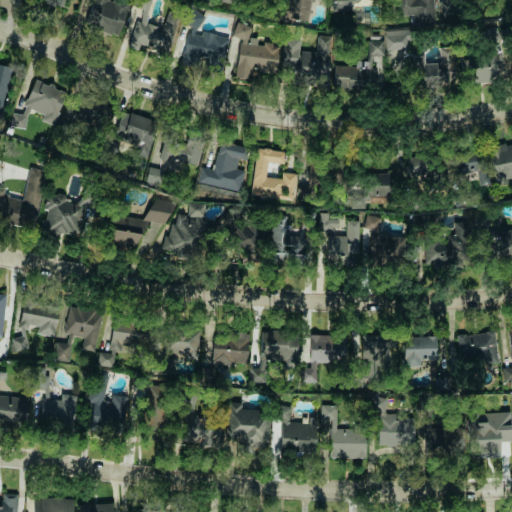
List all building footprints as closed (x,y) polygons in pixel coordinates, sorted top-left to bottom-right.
[(167,13),(162,28),(145,22),(152,0),(135,0),(127,25),(133,28),(127,46),(138,50),(140,45),(167,55),(180,18),(167,13)] [(292,0),(291,20),(312,21),(313,0),(292,0)] [(331,0),(332,10),(353,10),(352,0),(331,0)] [(435,23),(433,0),(394,0),(395,16),(413,15),(413,24),(435,23)] [(458,14),(455,0),(444,0),(438,1),(441,17),(458,14)] [(204,17),(194,11),(189,20),(198,26),(204,17)] [(279,45),(257,42),(257,38),(249,37),(250,25),(235,23),(233,37),(240,38),(235,78),(248,79),(249,69),(276,72),(279,45)] [(384,30),(385,50),(407,49),(406,40),(414,39),(413,29),(384,30)] [(228,38),(212,34),(211,38),(186,33),(180,64),(198,68),(200,59),(223,63),(228,38)] [(329,73),(331,36),(317,36),(316,51),(300,51),(300,39),(283,39),(282,71),(329,73)] [(335,87),(382,87),(382,62),(373,62),(373,56),(383,56),(383,41),(368,40),(367,63),(335,63),(335,87)] [(454,84),(453,46),(439,46),(439,63),(425,63),(425,55),(414,55),(415,85),(454,84)] [(497,81),(495,54),(460,57),(461,72),(469,72),(470,83),(497,81)] [(22,129),(30,109),(42,114),(40,120),(53,125),(65,91),(33,79),(20,114),(13,112),(9,124),(22,129)] [(105,102),(78,96),(73,118),(100,125),(105,102)] [(119,112),(114,139),(122,140),(120,150),(148,156),(156,119),(119,112)] [(186,136),(185,144),(175,142),(178,128),(164,125),(158,158),(196,166),(201,139),(186,136)] [(200,166),(196,181),(239,191),(245,169),(238,168),(243,146),(218,140),(212,169),(200,166)] [(511,142),(489,146),(495,184),(507,182),(506,179),(511,178),(511,142)] [(295,173),(281,171),(281,178),(266,177),(267,162),(283,163),(284,150),(254,148),(250,195),(293,198),(295,173)] [(454,151),(456,172),(478,171),(479,183),(488,182),(486,149),(454,151)] [(406,156),(407,175),(438,174),(438,155),(406,156)] [(22,199),(0,195),(0,219),(33,226),(45,170),(29,167),(22,199)] [(307,186),(298,186),(298,198),(313,198),(313,181),(315,182),(316,170),(308,169),(307,186)] [(396,173),(360,172),(360,193),(348,193),(348,207),(366,207),(366,196),(386,196),(386,197),(396,197),(396,173)] [(45,191),(38,228),(78,236),(84,206),(63,202),(65,195),(45,191)] [(147,221),(163,223),(173,204),(173,201),(152,197),(142,218),(125,216),(122,223),(110,221),(106,245),(133,249),(147,221)] [(204,203),(187,203),(186,215),(177,214),(176,222),(165,222),(164,251),(210,253),(211,219),(203,218),(204,203)] [(272,218),(267,261),(303,265),(306,228),(313,228),(314,214),(302,212),(299,236),(283,234),(285,219),(272,218)] [(370,229),(368,259),(399,261),(401,235),(379,234),(379,216),(364,215),(363,228),(370,229)] [(358,220),(345,220),(345,235),(326,234),(325,261),(357,262),(358,220)] [(467,221),(454,221),(454,234),(446,234),(446,240),(424,241),(424,265),(433,264),(433,269),(449,268),(449,257),(468,257),(467,221)] [(511,230),(484,231),(485,259),(511,257),(511,230)] [(54,336),(58,305),(22,300),(17,337),(11,336),(9,348),(24,350),(28,325),(37,326),(36,333),(54,336)] [(94,351),(101,311),(68,304),(63,333),(83,336),(80,348),(94,351)] [(114,366),(116,344),(146,347),(148,323),(111,320),(108,352),(97,351),(96,364),(114,366)] [(167,353),(184,354),(184,358),(197,359),(198,329),(168,328),(167,353)] [(295,367),(296,337),(286,337),(286,330),(260,330),(259,368),(249,367),(248,381),(264,381),(265,359),(283,360),(282,367),(295,367)] [(456,335),(459,362),(497,357),(494,330),(456,335)] [(246,364),(248,333),(228,331),(228,338),(213,337),(211,361),(246,364)] [(316,382),(316,362),(345,362),(345,335),(310,335),(310,367),(300,367),(300,382),(316,382)] [(380,377),(380,346),(388,346),(388,335),(361,335),(360,377),(380,377)] [(423,359),(436,359),(435,336),(401,337),(402,366),(424,366),(423,359)] [(56,358),(67,360),(70,342),(59,340),(56,358)] [(46,399),(47,367),(37,367),(35,419),(73,421),(75,394),(60,394),(60,399),(46,399)] [(27,397),(0,395),(0,378),(5,379),(5,371),(0,370),(0,423),(25,425),(27,397)] [(127,396),(110,394),(109,400),(103,399),(107,374),(91,371),(84,423),(122,429),(127,396)] [(447,376),(434,376),(434,389),(448,389),(447,376)] [(145,440),(165,440),(164,407),(155,407),(155,385),(144,385),(145,440)] [(240,409),(241,402),(226,402),(226,436),(242,437),(241,453),(253,453),(253,445),(269,445),(269,409),(240,409)] [(377,444),(412,445),(413,416),(383,415),(383,403),(378,403),(377,444)] [(365,457),(364,428),(336,428),(335,404),(324,405),(325,458),(365,457)] [(316,417),(308,417),(308,422),(289,421),(289,406),(273,405),(273,419),(281,419),(280,450),(315,451),(316,417)] [(510,441),(509,412),(474,413),(474,418),(466,418),(467,455),(499,454),(498,441),(510,441)] [(182,445),(218,447),(219,416),(184,414),(182,445)] [(448,451),(449,428),(426,427),(425,450),(448,451)] [(14,511),(15,493),(0,493),(0,511),(14,511)] [(72,511),(72,497),(32,497),(32,511),(72,511)] [(78,504),(78,511),(111,511),(111,503),(78,504)]
